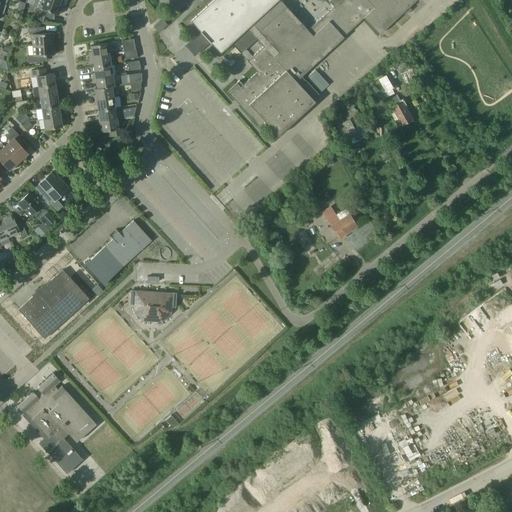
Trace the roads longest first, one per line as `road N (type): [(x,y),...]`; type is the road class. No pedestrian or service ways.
road 1 (residential): [(84,0),(68,48),(77,128),(0,198)]
road 2 (unclassified): [(0,295),(161,150)]
road 3 (unclassified): [(291,318),(242,243),(161,150)]
road 4 (unclassified): [(161,150),(143,125),(154,75),(135,0)]
